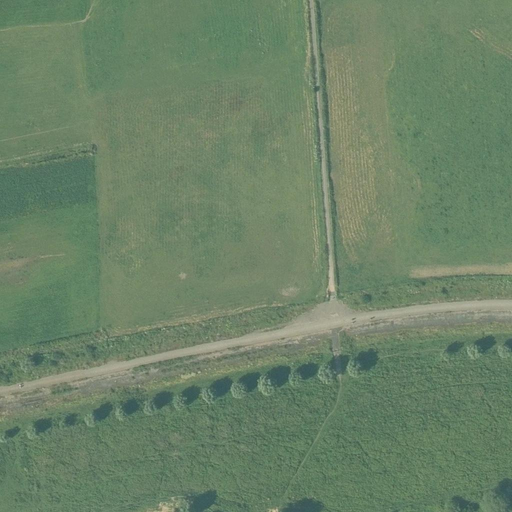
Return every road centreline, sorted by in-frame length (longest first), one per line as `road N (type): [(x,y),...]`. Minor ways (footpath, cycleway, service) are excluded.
road 1 (unclassified): [(0,391),(335,322),(511,305)]
road 2 (track): [(335,322),(310,0)]
